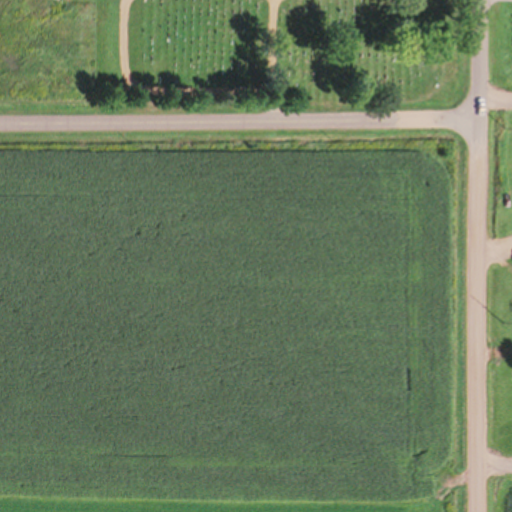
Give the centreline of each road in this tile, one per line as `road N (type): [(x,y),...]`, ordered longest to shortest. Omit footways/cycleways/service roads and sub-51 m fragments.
road 1 (residential): [(479,511),(481,0)]
road 2 (residential): [(481,117),(0,122)]
road 3 (residential): [(95,122),(99,0)]
